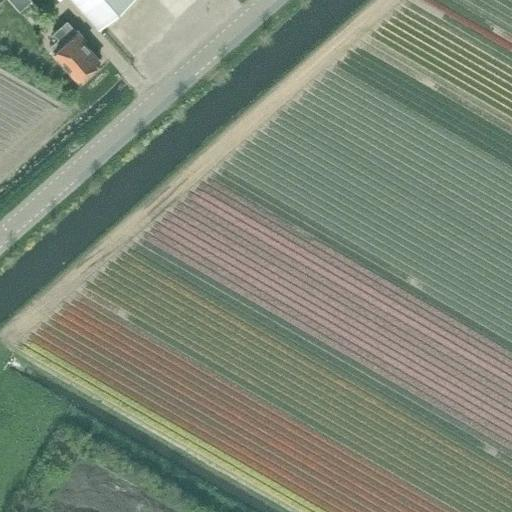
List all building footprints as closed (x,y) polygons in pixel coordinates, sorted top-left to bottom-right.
[(12,0),(20,8),(28,0),(12,0)] [(74,0),(99,28),(130,0),(74,0)] [(164,6),(130,30),(146,52),(180,28),(164,6)] [(44,15),(51,27),(62,20),(55,8),(44,15)] [(78,27),(76,29),(67,19),(52,32),(60,41),(52,47),(78,77),(78,76),(85,76),(90,72),(90,66),(99,57),(84,41),(87,38),(78,27)]
